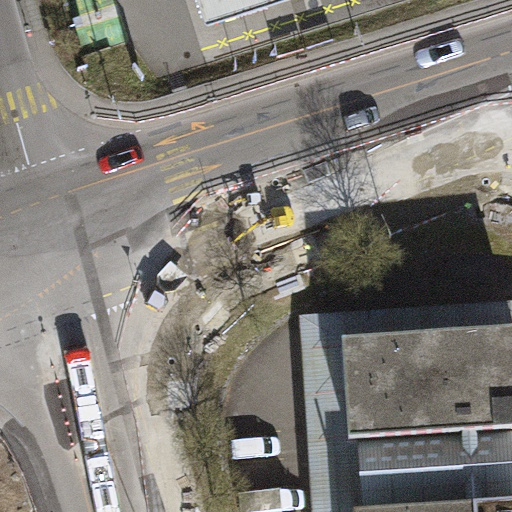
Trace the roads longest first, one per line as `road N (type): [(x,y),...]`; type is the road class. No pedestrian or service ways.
road 1 (secondary): [(511,61),(485,61),(41,215)]
road 2 (secondary): [(58,292),(353,187),(511,115)]
road 3 (secondary): [(119,511),(58,292)]
road 4 (unclassified): [(0,43),(41,215)]
